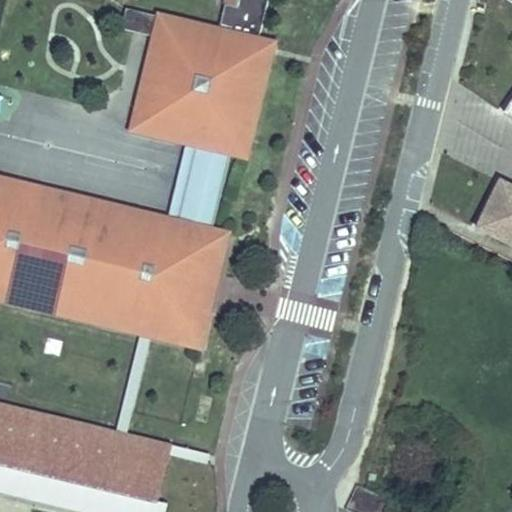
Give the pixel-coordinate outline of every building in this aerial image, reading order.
[(213,31),(119,9),(113,35),(144,42),(124,126),(182,140),(228,151),(247,155),(272,44),(260,42),(269,0),(235,0),(233,10),(218,6),(213,31)] [(511,183),(503,179),(479,227),(511,242),(511,103),(506,112),(511,115),(511,183)] [(182,140),(165,213),(211,224),(228,151),(182,140)] [(211,224),(165,213),(0,174),(0,300),(197,346),(225,227),(211,224)] [(133,432),(150,340),(137,338),(119,429),(133,432)] [(0,497),(72,511),(162,511),(177,441),(0,404),(0,497)]
